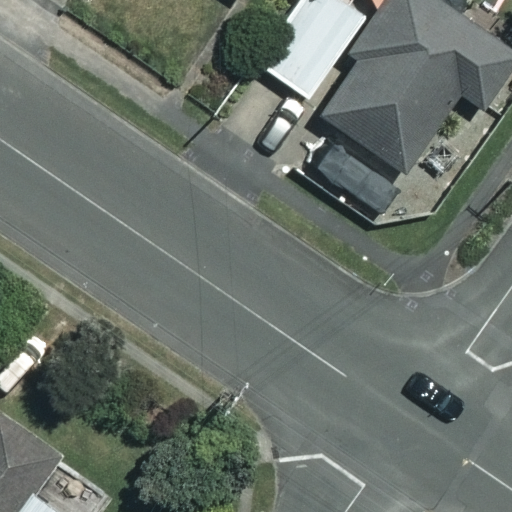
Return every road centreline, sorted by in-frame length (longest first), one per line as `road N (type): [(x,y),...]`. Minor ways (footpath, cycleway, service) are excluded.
road 1 (residential): [(414,419),(0,134)]
road 2 (residential): [(511,285),(414,419)]
